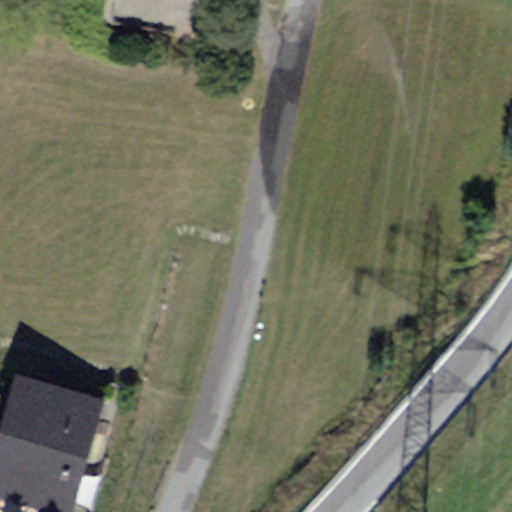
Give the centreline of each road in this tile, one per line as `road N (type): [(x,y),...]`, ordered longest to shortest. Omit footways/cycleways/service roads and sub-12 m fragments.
road 1 (residential): [(169,511),(244,297),(296,0)]
road 2 (tertiary): [(511,301),(332,511)]
